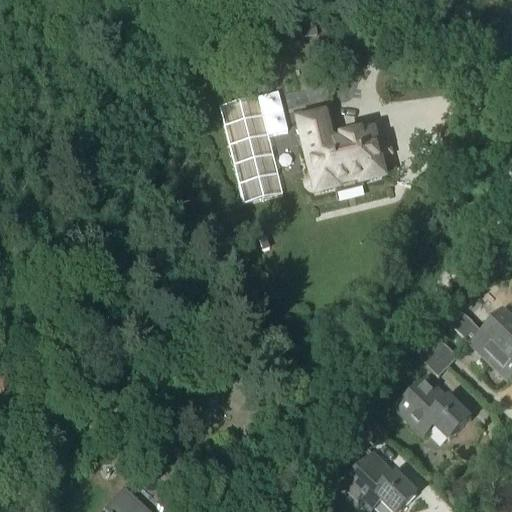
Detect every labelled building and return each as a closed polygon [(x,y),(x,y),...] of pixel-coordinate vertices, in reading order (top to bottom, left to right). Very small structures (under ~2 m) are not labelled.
[(267,0),(255,0),(262,23),(273,20),(267,0)] [(318,113),(297,118),(299,127),(297,127),(308,172),(308,174),(307,177),(305,183),(306,189),(311,194),(313,195),(314,198),(315,198),(336,193),(336,190),(356,185),(357,188),(381,182),(370,137),(329,147),(323,121),(320,122),(318,113)] [(461,315),(449,327),(470,348),(507,384),(511,379),(511,307),(503,316),(483,337),(467,321),(462,316),(461,315)] [(448,371),(458,361),(437,340),(425,351),(448,371)] [(438,381),(448,371),(425,351),(417,360),(438,381)] [(446,402),(426,382),(395,414),(423,441),(434,429),(449,444),(470,422),(448,400),(446,402)] [(165,401),(165,386),(151,385),(151,388),(147,388),(147,417),(166,417),(166,401),(165,401)] [(374,449),(384,439),(363,418),(353,428),(374,449)] [(393,478),(373,458),(342,489),(364,511),(374,511),(381,505),(387,511),(402,511),(417,498),(395,476),(393,478)] [(146,511),(123,491),(103,511),(146,511)]
